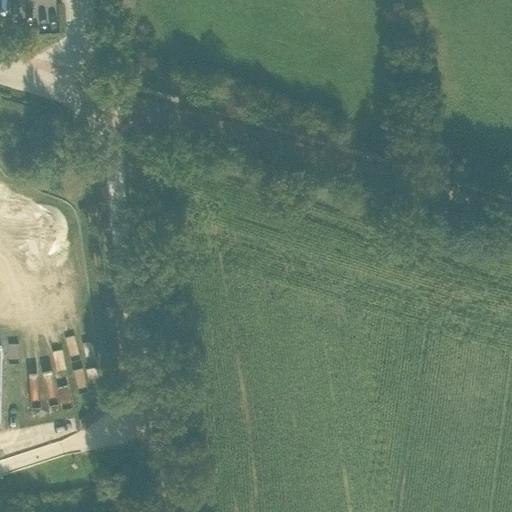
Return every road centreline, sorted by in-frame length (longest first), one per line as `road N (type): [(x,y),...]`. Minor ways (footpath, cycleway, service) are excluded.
road 1 (track): [(85,102),(153,110),(511,220)]
road 2 (unclassified): [(147,413),(109,141),(85,102)]
road 3 (unknown): [(147,413),(0,459)]
